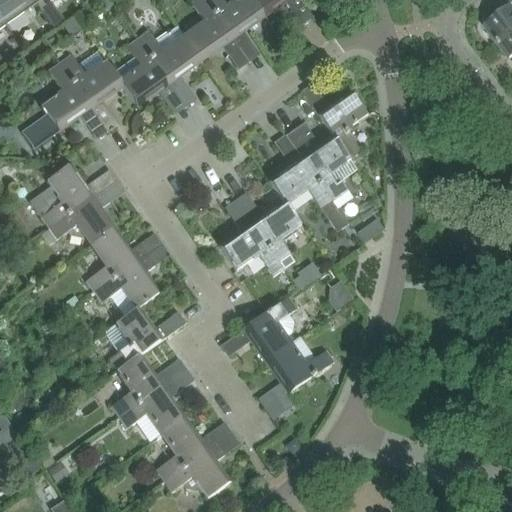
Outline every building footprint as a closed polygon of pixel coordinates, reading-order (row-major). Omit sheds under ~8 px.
[(0,0),(0,18),(6,27),(36,5),(32,0),(0,0)] [(108,0),(101,0),(99,2),(105,11),(113,6),(108,0)] [(205,25),(184,40),(199,61),(220,46),(228,57),(239,50),(203,0),(195,0),(190,4),(205,25)] [(242,31),(263,16),(251,0),(240,0),(227,9),(220,0),(203,0),(239,50),(250,42),(242,31)] [(251,0),(263,16),(284,1),(292,12),(303,5),(299,0),(251,0)] [(511,10),(511,9),(489,26),(501,42),(497,44),(500,47),(510,60),(511,57),(511,10)] [(62,17),(50,25),(55,32),(66,24),(62,17)] [(148,33),(137,41),(175,95),(186,87),(178,76),(199,61),(184,40),(177,29),(156,44),(148,33)] [(114,74),(114,75),(121,84),(121,85),(120,86),(124,91),(135,106),(136,105),(156,91),(159,95),(165,103),(175,95),(137,41),(126,49),(134,60),(114,74)] [(70,57),(59,65),(97,119),(108,134),(119,126),(100,100),(120,86),(121,85),(121,84),(114,75),(114,74),(106,64),(85,79),(78,69),(70,57)] [(45,118),(21,134),(34,152),(59,134),(61,136),(62,135),(61,135),(58,130),(78,116),(82,120),(86,127),(97,120),(97,119),(59,65),(48,73),(63,94),(40,111),(45,118)] [(313,108),(312,108),(320,120),(331,136),(330,136),(331,137),(334,141),(334,142),(335,141),(350,162),(351,162),(361,154),(346,133),(367,118),(352,97),(351,98),(331,112),(328,108),(323,100),(313,108)] [(285,137),(284,138),(295,152),(304,163),(318,184),(319,185),(332,203),(334,205),(337,210),(352,199),(349,194),(347,192),(342,184),(337,187),(330,177),(349,163),(350,162),(335,141),(334,142),(334,141),(322,151),(314,156),(310,151),(318,145),(303,124),(285,137)] [(272,185),(271,186),(282,201),(281,201),(282,203),(285,207),(285,206),(286,207),(306,192),(307,193),(319,211),(321,214),(334,232),(340,228),(343,231),(348,228),(349,227),(346,224),(337,210),(334,205),(332,203),(319,185),(318,184),(304,163),(295,152),(284,160),(290,167),(292,171),(272,185)] [(68,169),(47,184),(51,189),(30,204),(49,231),(102,193),(95,183),(83,191),(68,169)] [(86,238),(93,248),(114,234),(113,233),(99,212),(110,204),(102,193),(49,231),(57,242),(68,235),(71,239),(80,241),(86,238)] [(257,210),(246,218),(284,271),(294,264),(279,242),(300,227),(286,207),(285,206),(285,207),(265,221),(257,210)] [(223,251),(222,252),(237,273),(258,258),(273,279),(284,271),(246,218),(235,225),(240,233),(243,237),(223,251)] [(348,228),(343,231),(350,241),(356,237),(352,231),(350,232),(348,228)] [(364,231),(358,236),(365,246),(367,244),(371,241),(364,231)] [(106,269),(86,284),(94,295),(115,281),(136,266),(148,258),(148,257),(147,257),(140,246),(128,254),(114,234),(93,248),(107,269),(106,269)] [(115,281),(94,295),(102,306),(110,300),(124,320),(137,311),(138,313),(139,312),(143,309),(159,297),(144,276),(155,268),(148,258),(136,266),(115,281)] [(300,278),(294,282),(300,292),(307,287),(300,278)] [(341,284),(328,293),(340,309),(352,300),(341,284)] [(254,341),(269,361),(269,362),(291,347),(290,346),(285,339),(292,334),(294,324),(289,317),(297,311),(289,300),(235,338),(243,349),(254,341)] [(271,301),(262,307),(267,314),(276,308),(271,301)] [(116,326),(104,334),(119,355),(109,363),(112,367),(117,374),(117,375),(139,360),(144,356),(144,355),(165,341),(171,336),(171,335),(163,325),(152,333),(138,313),(137,311),(124,320),(116,326)] [(291,347),(269,362),(270,363),(284,383),(273,391),(280,402),(273,407),(280,418),(294,408),(287,398),(335,364),(326,353),(315,361),(300,339),(290,346),(291,347)] [(110,410),(118,421),(172,382),(165,372),(153,380),(139,360),(117,375),(131,394),(110,410)] [(162,438),(183,422),(169,401),(180,393),(172,382),(118,421),(126,432),(147,417),(162,438)] [(21,397),(10,404),(17,414),(28,407),(21,397)] [(4,417),(0,420),(0,430),(2,433),(10,445),(19,439),(4,417)] [(160,485),(161,486),(217,446),(210,435),(198,443),(183,422),(162,438),(176,458),(155,473),(163,483),(160,485)] [(207,501),(229,486),(214,465),(225,457),(217,446),(161,486),(161,487),(164,485),(171,495),(183,487),(186,490),(197,493),(200,490),(207,501)] [(46,452),(36,459),(46,471),(55,464),(46,452)] [(33,457),(23,464),(32,477),(42,470),(33,457)] [(61,465),(49,473),(57,485),(69,476),(61,465)] [(69,511),(64,503),(51,511),(50,511),(69,511)]
